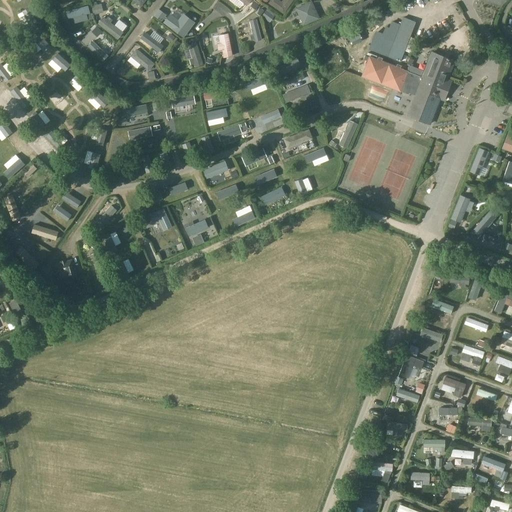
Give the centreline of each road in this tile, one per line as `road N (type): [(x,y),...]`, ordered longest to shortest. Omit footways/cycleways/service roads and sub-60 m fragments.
road 1 (track): [(430,241),(319,201),(0,348)]
road 2 (residential): [(511,272),(430,241),(496,58),(463,0)]
